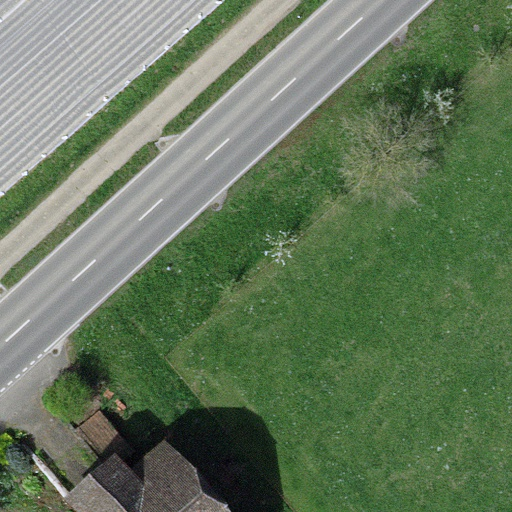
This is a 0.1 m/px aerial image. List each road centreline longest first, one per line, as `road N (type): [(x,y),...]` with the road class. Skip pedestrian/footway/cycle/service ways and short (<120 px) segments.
road 1 (secondary): [(0,345),(378,0)]
road 2 (track): [(0,262),(281,0)]
